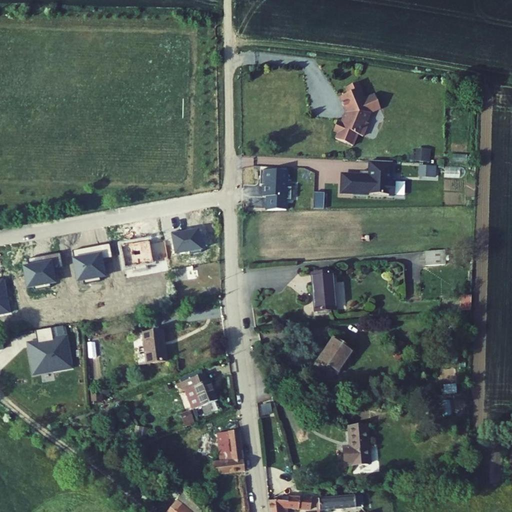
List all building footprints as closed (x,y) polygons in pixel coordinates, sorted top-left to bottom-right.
[(333,133),(337,135),(335,141),(352,148),(357,136),(362,139),(368,125),(366,125),(370,115),(380,111),(374,97),(364,101),(357,85),(345,90),(347,95),(339,99),(346,115),(342,125),(337,123),(333,133)] [(415,148),(414,161),(430,162),(431,149),(415,148)] [(364,195),(364,194),(406,197),(406,183),(401,183),(402,163),(382,162),(381,177),(354,176),(353,195),(364,195)] [(436,177),(436,166),(419,166),(419,177),(436,177)] [(275,192),(290,193),(290,195),(303,196),(303,183),(298,183),(299,169),(272,168),(272,177),(276,177),(275,192)] [(313,192),(313,208),(323,209),(324,193),(313,192)] [(437,265),(438,268),(456,266),(458,266),(457,250),(436,252),(437,265)] [(324,282),(327,311),(346,309),(342,272),(324,273),(324,282)] [(470,313),(470,298),(460,299),(461,314),(470,313)] [(152,333),(158,362),(176,358),(171,330),(152,333)] [(344,342),(328,364),(345,377),(362,354),(344,342)] [(218,402),(216,398),(210,381),(207,382),(204,375),(182,383),(192,412),(196,410),(218,402)] [(270,402),(258,404),(259,417),(272,415),(270,402)] [(180,414),(184,425),(193,422),(189,411),(180,414)] [(146,440),(148,428),(135,426),(133,438),(146,440)] [(365,469),(363,430),(344,431),(345,450),(339,450),(340,470),(365,469)] [(240,434),(224,436),(225,449),(226,465),(212,466),(213,478),(242,476),(240,434)] [(201,511),(185,495),(179,503),(189,511),(201,511)] [(278,499),(278,511),(292,511),(293,511),(305,511),(313,511),(313,501),(291,497),(291,501),(278,499)] [(359,498),(324,501),(324,511),(350,511),(368,510),(366,500),(360,500),(359,498)] [(171,511),(189,511),(179,503),(171,511)]
